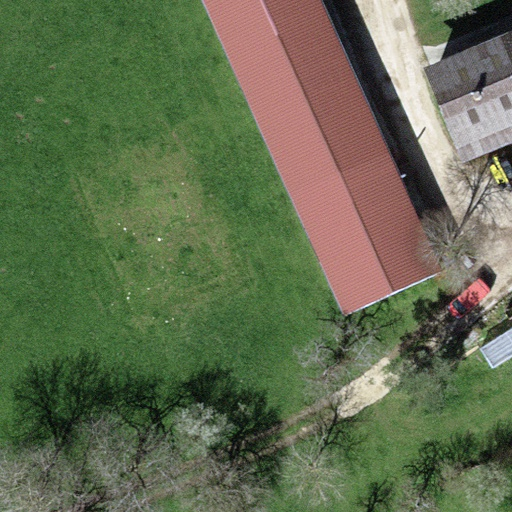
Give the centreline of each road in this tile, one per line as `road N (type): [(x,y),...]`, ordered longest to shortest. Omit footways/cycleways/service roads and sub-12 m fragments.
road 1 (track): [(100,511),(319,415),(456,322),(511,243)]
road 2 (track): [(511,229),(448,182),(381,0)]
